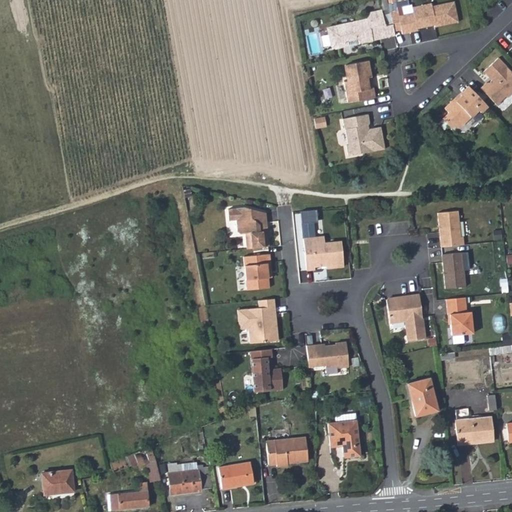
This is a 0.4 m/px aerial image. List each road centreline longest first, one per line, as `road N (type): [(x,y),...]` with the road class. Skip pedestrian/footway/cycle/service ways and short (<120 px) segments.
road 1 (track): [(307,192),(163,176),(0,228)]
road 2 (residential): [(356,313),(384,406),(394,508)]
road 3 (residential): [(482,41),(392,59),(400,108),(419,99)]
road 4 (residential): [(284,209),(296,310),(356,313)]
